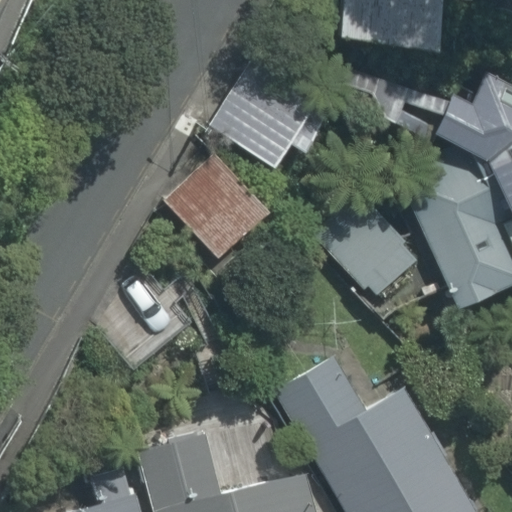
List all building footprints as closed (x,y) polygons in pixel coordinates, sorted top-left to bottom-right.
[(341,0),(336,36),(442,53),(450,0),(341,0)] [(241,65),(207,131),(272,164),(282,145),(301,156),(326,109),(241,65)] [(452,91),(435,129),(489,161),(511,210),(511,86),(503,79),(479,105),(452,91)] [(203,157),(159,192),(212,257),(255,222),(203,157)] [(511,242),(470,157),(407,189),(468,311),(511,288),(511,242)] [(369,188),(314,227),(381,320),(435,282),(369,188)] [(358,418),(326,360),(270,391),(337,511),(464,511),(399,395),(358,418)] [(268,481),(254,423),(141,451),(155,511),(315,511),(305,472),(268,481)] [(135,511),(127,484),(31,511),(135,511)]
